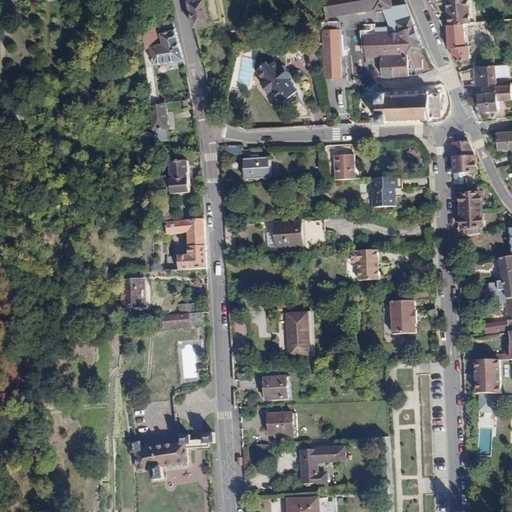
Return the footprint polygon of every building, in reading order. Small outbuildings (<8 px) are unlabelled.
[(206,0),(188,0),(194,26),(212,23),(206,0)] [(326,0),(328,16),(393,6),(391,0),(326,0)] [(446,0),(448,20),(475,19),(473,0),(446,0)] [(143,31),(145,70),(183,62),(173,18),(152,24),(143,31)] [(448,20),(447,20),(447,40),(452,44),(456,57),(472,57),(472,42),(466,43),(466,26),(470,25),(471,23),(479,22),(479,19),(475,19),(448,20)] [(381,22),(364,23),(366,62),(378,62),(379,74),(413,73),(413,52),(427,47),(415,20),(401,24),(381,26),(381,22)] [(321,22),(323,78),(341,77),(339,29),(338,29),(338,21),(321,22)] [(270,40),(271,51),(293,52),(293,41),(270,40)] [(248,89),(252,59),(236,57),(233,87),(248,89)] [(263,59),(253,67),(262,77),(258,80),(266,91),(271,88),(281,100),(296,88),(285,75),(289,72),(280,62),(276,65),(271,58),(266,62),(263,59)] [(477,67),(478,84),(496,83),(497,83),(497,77),(509,76),(508,64),(477,67)] [(479,92),(480,109),(497,109),(497,97),(511,96),(511,81),(497,83),(496,83),(496,91),(479,92)] [(429,123),(433,123),(435,121),(435,120),(442,119),(441,93),(434,93),(434,91),(427,91),(427,93),(422,93),(422,92),(416,92),(416,94),(411,94),(411,92),(406,92),(406,95),(401,95),(401,93),(395,93),(395,95),(388,95),(388,94),(378,94),(379,126),(391,126),(391,122),(397,122),(397,124),(403,124),(403,122),(408,122),(408,124),(414,124),(414,121),(418,121),(418,123),(423,123),(423,121),(429,121),(429,123)] [(165,107),(152,108),(156,147),(169,146),(165,107)] [(21,110),(21,121),(37,122),(38,111),(21,110)] [(511,131),(484,133),(489,150),(511,148),(511,131)] [(467,139),(452,142),(453,154),(472,153),(474,153),(467,139)] [(473,172),(472,153),(453,154),(454,173),(473,172)] [(333,157),(333,181),(354,181),(354,156),(333,157)] [(241,162),(242,180),(265,179),(264,161),(241,162)] [(169,164),(172,194),(190,193),(187,162),(169,164)] [(366,180),(366,189),(363,189),(363,197),(367,200),(367,209),(390,208),(390,191),(393,192),(393,179),(366,180)] [(485,188),(460,190),(463,230),(456,231),(457,235),(486,233),(483,196),(485,196),(485,188)] [(163,258),(164,274),(206,273),(204,220),(173,222),(172,194),(161,195),(163,234),(182,234),(183,257),(163,258)] [(307,224),(308,248),(326,247),(325,223),(307,224)] [(275,225),(276,248),(301,248),(301,224),(275,225)] [(360,265),(360,285),(381,284),(379,254),(353,255),(353,266),(360,265)] [(511,299),(511,255),(502,257),(503,282),(490,282),(491,290),(498,290),(499,297),(507,297),(507,300),(511,299)] [(146,281),(125,283),(127,310),(148,309),(146,281)] [(495,315),(496,331),(511,329),(511,299),(507,300),(508,314),(495,315)] [(413,302),(390,303),(390,336),(413,335),(413,324),(414,324),(414,312),(413,312),(413,302)] [(288,316),(290,358),(311,357),(309,315),(288,316)] [(164,322),(164,331),(189,329),(189,320),(164,322)] [(463,338),(464,345),(493,343),(492,336),(463,338)] [(476,358),(474,391),(499,393),(502,360),(476,358)] [(287,379),(265,380),(266,399),(288,398),(287,379)] [(273,433),(273,436),(291,436),(291,416),(270,416),(270,434),(273,433)] [(492,456),(494,417),(479,416),(478,455),(492,456)] [(147,442),(128,443),(130,454),(134,454),(138,473),(152,471),(155,484),(167,482),(165,468),(190,465),(190,458),(194,456),(194,450),(218,447),(217,432),(207,435),(207,440),(194,441),(193,435),(181,435),(180,444),(147,449),(147,442)] [(269,444),(259,444),(259,459),(269,459),(269,444)] [(347,446),(308,450),(309,459),(303,460),(305,483),(320,482),(320,484),(331,483),(330,474),(327,471),(320,472),(319,461),(348,458),(347,446)] [(294,499),(294,511),(329,511),(328,498),(294,499)]
